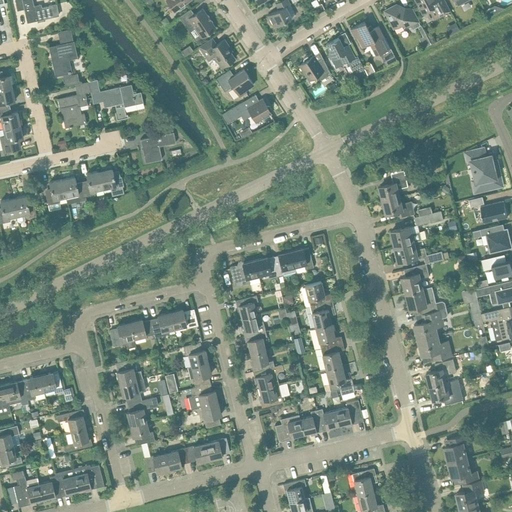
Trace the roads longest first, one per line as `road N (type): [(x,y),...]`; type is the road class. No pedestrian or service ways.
road 1 (unclassified): [(0,313),(326,151)]
road 2 (unclassified): [(406,431),(409,414),(356,213)]
road 3 (unclassified): [(326,151),(511,61)]
road 4 (residential): [(254,469),(206,282)]
road 5 (residential): [(206,282),(204,254),(356,213)]
road 6 (residential): [(124,501),(83,342)]
road 7 (residential): [(83,342),(81,318),(90,311),(206,282)]
road 8 (residential): [(258,468),(406,431)]
road 9 (residential): [(48,156),(24,46),(0,52)]
road 10 (residential): [(124,501),(254,469)]
